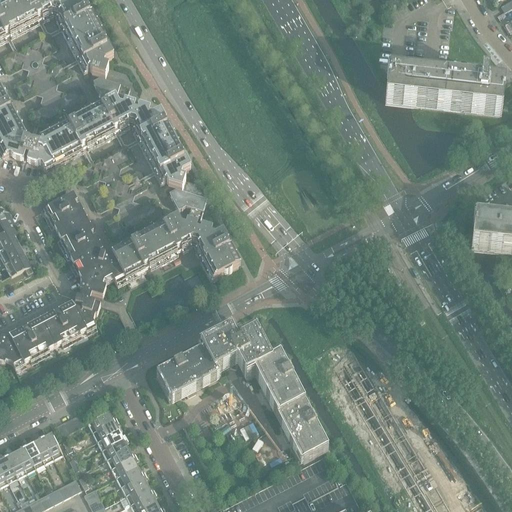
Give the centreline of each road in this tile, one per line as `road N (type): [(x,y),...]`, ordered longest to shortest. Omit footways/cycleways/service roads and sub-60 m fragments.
road 1 (secondary): [(123,0),(223,163),(309,267)]
road 2 (secondary): [(309,267),(474,431),(511,484)]
road 3 (secondary): [(405,215),(278,0)]
road 4 (residential): [(69,176),(132,144),(172,217),(109,250)]
road 5 (tertiary): [(114,372),(309,267)]
road 6 (secondary): [(511,398),(405,215)]
road 7 (residential): [(0,53),(49,28),(90,103),(35,130)]
road 8 (residential): [(189,511),(114,372)]
road 9 (tertiary): [(0,432),(114,372)]
road 10 (unclassified): [(405,215),(511,150)]
